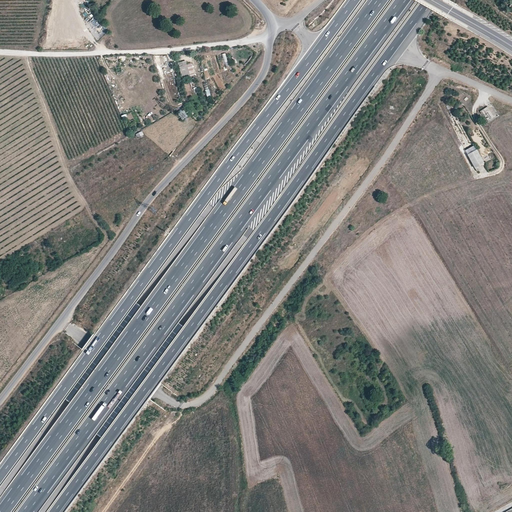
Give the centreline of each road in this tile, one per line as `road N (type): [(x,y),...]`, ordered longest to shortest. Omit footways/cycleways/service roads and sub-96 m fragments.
road 1 (motorway): [(380,0),(2,511)]
road 2 (motorway): [(25,511),(402,0)]
road 3 (motorway): [(53,511),(427,0)]
road 4 (motorway): [(355,0),(0,476)]
road 5 (unclassified): [(273,26),(261,72),(0,399)]
road 6 (track): [(0,49),(194,45),(254,39),(273,26)]
